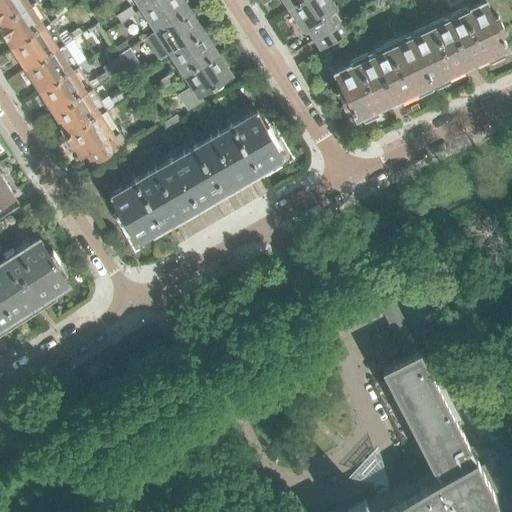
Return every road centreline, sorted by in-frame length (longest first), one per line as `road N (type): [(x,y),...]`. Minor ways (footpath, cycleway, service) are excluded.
road 1 (residential): [(0,90),(135,302)]
road 2 (residential): [(348,179),(135,302)]
road 3 (residential): [(348,179),(232,0)]
road 4 (residential): [(511,98),(348,179)]
road 5 (residential): [(135,302),(0,390)]
